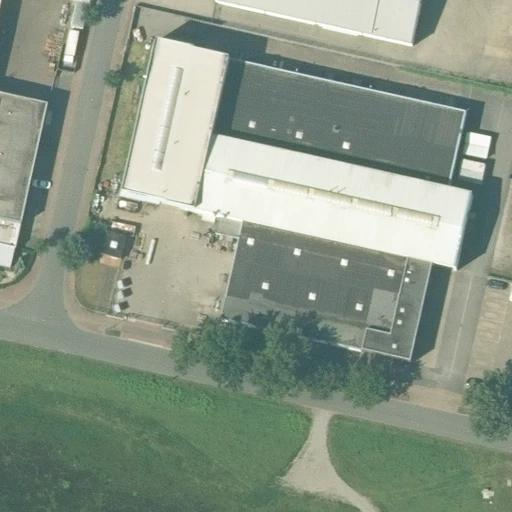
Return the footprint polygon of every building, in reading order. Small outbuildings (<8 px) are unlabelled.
[(422,0),(216,0),(215,5),(412,48),(422,0)] [(230,62),(152,45),(118,197),(196,214),(230,62)] [(466,115),(230,62),(196,214),(219,220),(216,236),(239,241),(221,322),(362,354),(384,256),(433,267),(456,272),(473,198),(449,193),(466,115)] [(0,223),(19,228),(45,109),(0,98),(0,223)] [(466,133),(464,154),(488,156),(490,136),(466,133)] [(19,228),(0,223),(0,268),(9,271),(13,251),(19,228)] [(124,239),(104,235),(99,258),(119,263),(124,239)] [(433,267),(384,256),(362,354),(411,365),(433,267)]
